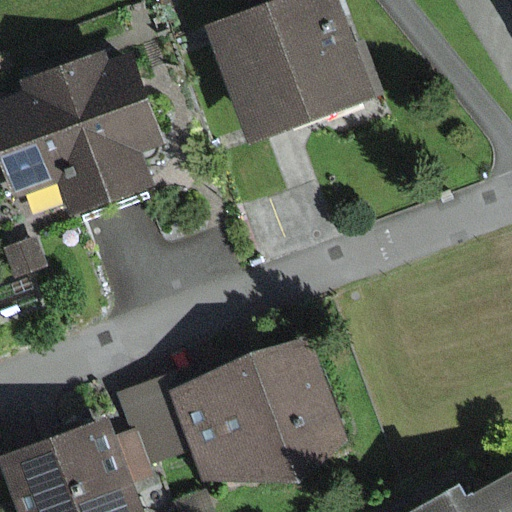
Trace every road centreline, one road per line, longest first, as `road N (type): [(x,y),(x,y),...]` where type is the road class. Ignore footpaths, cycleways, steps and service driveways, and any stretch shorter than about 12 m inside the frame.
road 1 (residential): [(0,392),(511,198)]
road 2 (track): [(511,138),(397,0)]
